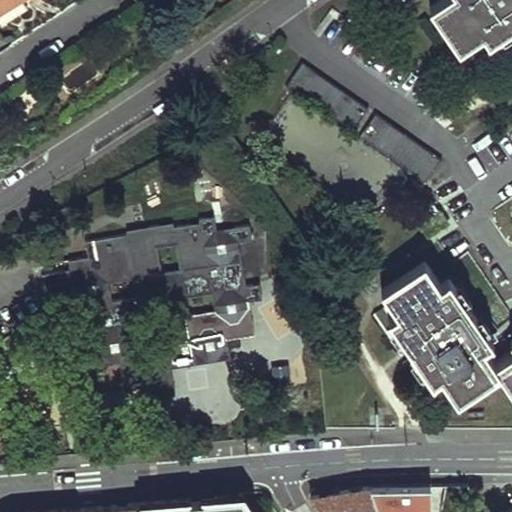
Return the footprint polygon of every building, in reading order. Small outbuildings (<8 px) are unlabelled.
[(20,0),(0,12),(0,23),(1,24),(26,8),(21,0),(20,0)] [(0,0),(0,12),(20,0),(0,0)] [(511,0),(447,0),(438,6),(467,48),(489,33),(495,42),(511,30),(511,0)] [(373,111),(307,65),(290,89),(356,134),(373,111)] [(445,161),(380,116),(364,140),(404,168),(429,185),(445,161)] [(160,387),(163,400),(178,398),(173,369),(234,359),(231,338),(257,333),(251,301),(264,299),(261,283),(248,285),(241,242),(253,239),(250,224),(218,230),(215,217),(200,219),(201,223),(172,228),(179,267),(185,293),(226,285),(229,304),(188,312),(164,316),(171,356),(151,360),(160,387)] [(92,303),(98,302),(94,283),(136,275),(161,270),(154,231),(162,230),(161,227),(128,232),(128,235),(87,242),(90,259),(72,261),(74,271),(47,276),(53,310),(92,303)] [(432,259),(390,289),(404,308),(446,280),(432,259)] [(161,270),(136,275),(139,293),(98,302),(92,303),(101,353),(89,355),(91,371),(124,365),(128,392),(160,387),(151,360),(143,319),(164,316),(188,312),(185,293),(179,267),(161,270)] [(406,311),(397,318),(441,381),(450,374),(467,398),(510,369),(511,371),(511,359),(506,363),(492,345),(502,338),(481,309),(457,276),(448,282),(446,280),(404,308),(406,311)] [(418,484),(388,484),(356,489),(323,495),(321,487),(306,489),(321,511),(430,511),(430,505),(420,506),(418,484)] [(140,511),(253,511),(243,495),(190,500),(137,505),(140,511)]
